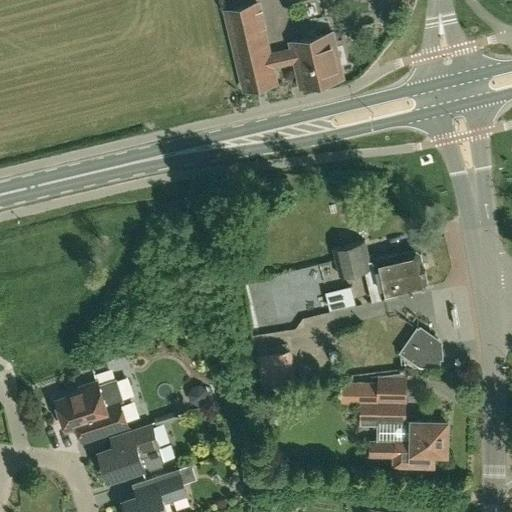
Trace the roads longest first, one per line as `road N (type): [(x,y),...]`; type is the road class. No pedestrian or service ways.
road 1 (secondary): [(0,199),(452,94)]
road 2 (residential): [(491,511),(487,296)]
road 3 (residential): [(487,296),(452,94)]
road 4 (residential): [(0,477),(10,457),(66,462),(86,511)]
